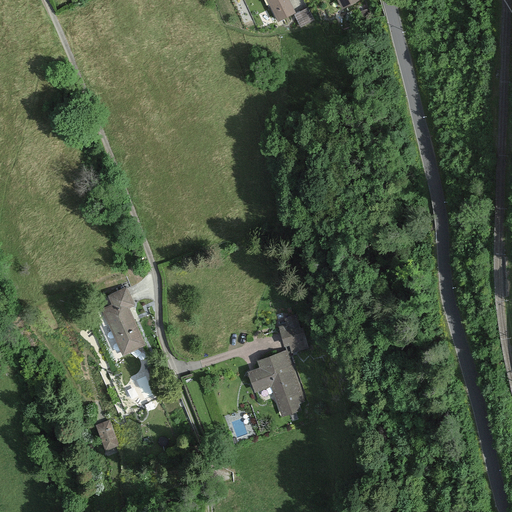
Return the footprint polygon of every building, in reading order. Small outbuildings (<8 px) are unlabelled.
[(291,0),(270,0),(280,20),(297,12),(291,0)] [(309,8),(295,15),(301,26),(315,19),(309,8)] [(115,302),(105,306),(126,353),(149,343),(132,307),(138,304),(129,285),(111,293),(115,302)] [(262,365),(251,368),(258,391),(272,386),(281,416),(308,408),(291,353),(309,347),(298,312),(286,316),(288,324),(280,326),(287,348),(260,357),(262,365)] [(102,440),(117,435),(111,418),(96,423),(102,440)] [(108,455),(122,449),(117,436),(103,441),(108,455)]
